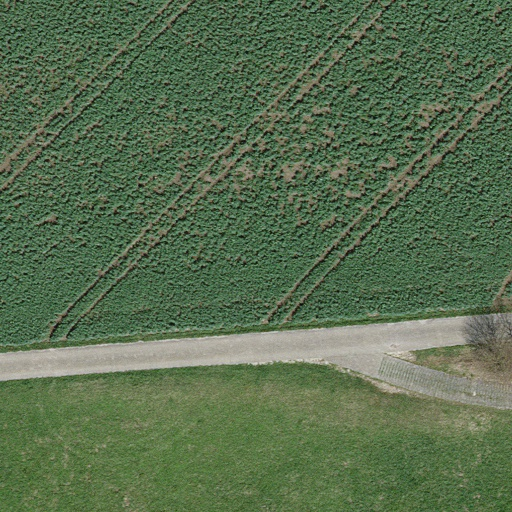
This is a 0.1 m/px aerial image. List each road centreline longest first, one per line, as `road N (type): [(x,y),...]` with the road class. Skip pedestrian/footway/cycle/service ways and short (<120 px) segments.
road 1 (track): [(0,363),(346,347),(511,326)]
road 2 (track): [(346,347),(511,393)]
